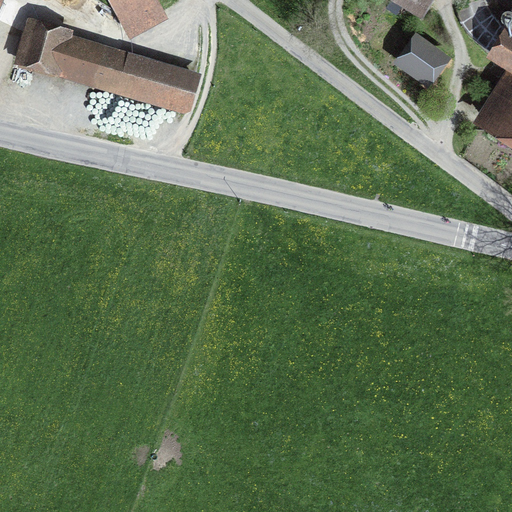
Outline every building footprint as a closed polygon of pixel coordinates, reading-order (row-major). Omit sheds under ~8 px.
[(155,0),(111,0),(125,27),(160,8),(155,0)] [(500,86),(481,115),(511,135),(511,29),(509,33),(505,30),(501,26),(495,21),(491,15),(487,8),(484,1),(457,5),(460,15),(464,24),(469,30),(474,38),(481,45),(487,50),(495,56),(511,66),(511,84),(508,91),(500,86)] [(28,59),(54,67),(63,38),(60,37),(61,32),(39,25),(28,59)] [(127,58),(63,38),(54,67),(118,87),(127,58)] [(419,48),(409,61),(425,74),(435,60),(419,48)] [(176,103),(59,79),(59,80),(29,74),(22,110),(168,140),(176,103)]
